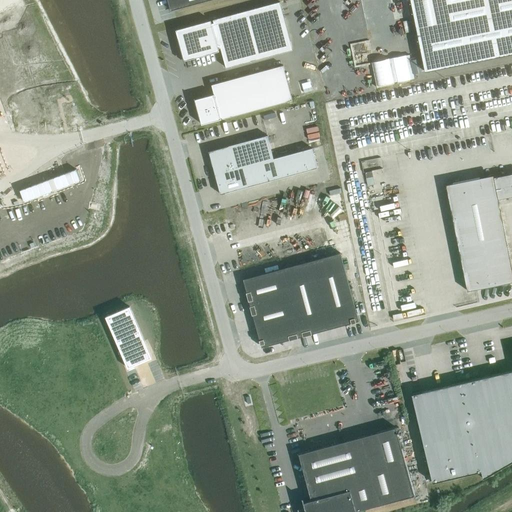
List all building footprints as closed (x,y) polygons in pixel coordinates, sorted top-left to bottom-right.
[(209,0),(168,0),(171,10),(209,0)] [(511,0),(410,0),(425,72),(511,54),(511,0)] [(293,50),(280,2),(213,20),(214,23),(212,23),(211,20),(176,30),(178,37),(178,38),(186,67),(187,67),(185,60),(219,51),(219,48),(221,48),(226,68),(293,50)] [(419,78),(415,53),(390,58),(394,83),(419,78)] [(293,100),(283,65),(212,84),(214,94),(196,99),(195,98),(194,98),(200,117),(202,124),(221,119),(293,100)] [(355,157),(379,154),(371,101),(347,105),(355,157)] [(274,158),(268,135),(209,151),(221,194),(318,167),(312,148),(274,158)] [(511,266),(498,199),(511,196),(511,173),(480,180),(480,178),(446,184),(467,291),(511,281),(511,266)] [(356,311),(340,253),(310,261),(328,329),(350,323),(350,322),(358,320),(356,311)] [(283,341),(328,329),(310,261),(281,269),(287,293),(294,318),(275,323),(280,341),(283,341)] [(287,293),(281,269),(244,279),(247,288),(246,288),(250,303),(287,293)] [(294,318),(287,293),(250,303),(257,328),(275,323),(294,318)] [(130,306),(107,317),(130,368),(154,357),(130,306)] [(280,341),(275,323),(257,328),(259,338),(260,338),(262,346),(280,341)] [(511,461),(511,370),(412,394),(433,482),(482,471),(483,478),(511,461)] [(396,427),(299,453),(314,506),(306,508),(304,502),(305,508),(304,508),(304,511),(356,511),(415,495),(396,427)]
